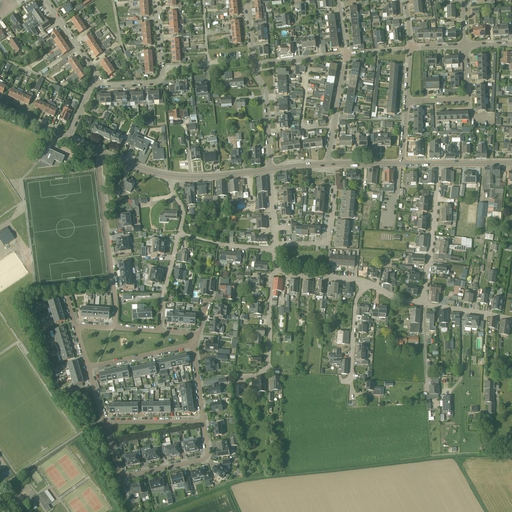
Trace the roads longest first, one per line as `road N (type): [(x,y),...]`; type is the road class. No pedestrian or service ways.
road 1 (residential): [(102,153),(116,328)]
road 2 (residential): [(104,423),(127,476),(206,457),(203,421)]
road 3 (residential): [(95,79),(159,80),(156,0)]
road 4 (residential): [(422,305),(437,163)]
